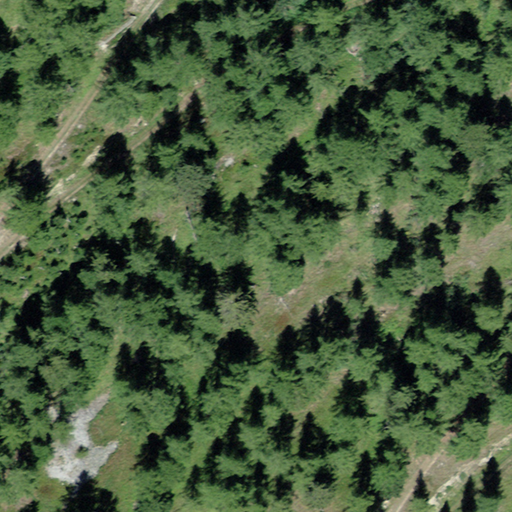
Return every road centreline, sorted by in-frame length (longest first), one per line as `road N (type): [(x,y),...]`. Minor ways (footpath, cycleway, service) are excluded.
road 1 (track): [(360,0),(307,15),(0,252)]
road 2 (track): [(0,218),(159,0)]
road 3 (track): [(385,511),(511,336)]
